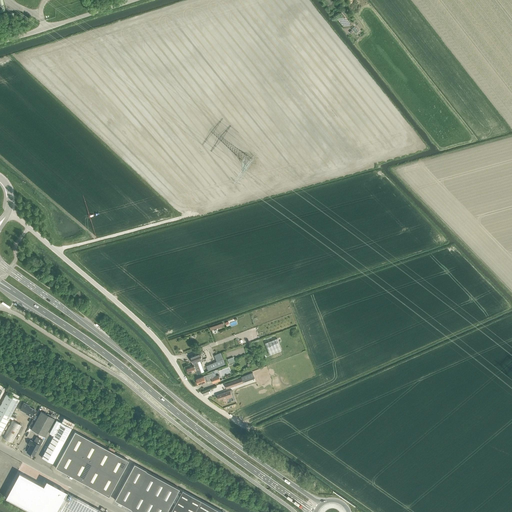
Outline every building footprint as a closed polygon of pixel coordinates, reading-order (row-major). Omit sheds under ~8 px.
[(265,343),(270,355),(282,350),(277,338),(265,343)] [(193,365),(187,367),(189,373),(196,371),(197,374),(202,373),(204,372),(200,360),(202,360),(200,353),(190,357),(193,365)] [(214,355),(217,361),(207,365),(209,371),(224,364),(222,359),(220,353),(214,355)] [(210,380),(210,379),(211,378),(213,383),(220,380),(218,375),(214,377),(212,373),(208,374),(196,379),(198,385),(210,380)] [(225,384),(227,388),(243,383),(241,378),(225,384)] [(232,397),(231,392),(232,392),(232,390),(217,395),(219,400),(223,398),(224,400),(232,397)] [(7,393),(0,405),(0,434),(19,399),(7,393)] [(28,415),(32,417),(36,411),(29,407),(29,406),(23,403),(21,407),(22,407),(21,410),(28,414),(28,415)] [(31,429),(45,436),(54,419),(41,411),(31,429)] [(4,437),(13,442),(22,425),(12,420),(4,437)] [(54,436),(54,435),(64,441),(71,428),(56,420),(49,433),(54,436)] [(55,467),(109,496),(128,460),(75,431),(55,467)] [(52,463),(64,441),(54,435),(54,436),(42,458),(52,463)] [(27,452),(34,456),(40,445),(42,440),(36,436),(33,442),(30,440),(28,444),(30,445),(27,452)] [(167,511),(178,493),(179,490),(180,489),(134,464),(114,500),(137,511),(167,511)] [(19,472),(5,497),(32,511),(103,511),(67,492),(46,480),(43,486),(19,472)] [(222,511),(183,490),(182,492),(181,495),(171,511),(222,511)]
